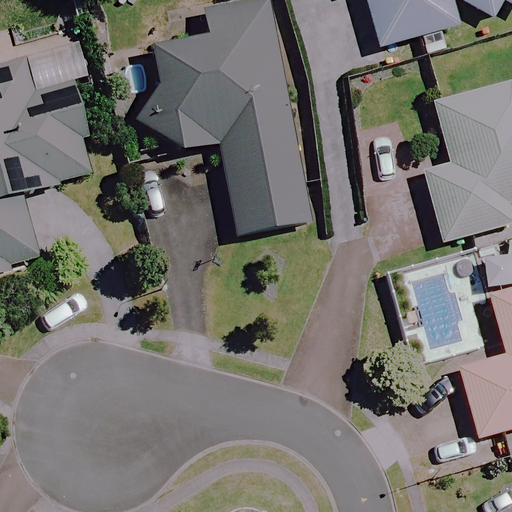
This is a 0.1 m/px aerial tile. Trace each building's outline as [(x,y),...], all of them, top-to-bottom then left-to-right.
[(344,0),(364,0),(379,54),(455,33),(445,0),(492,24),(502,5),(511,10),(511,0),(336,0),(337,2),(344,0)] [(316,227),(270,4),(207,17),(212,45),(153,57),(160,90),(136,128),(183,158),(220,158),(238,243),(316,227)] [(0,77),(0,282),(37,273),(19,202),(98,182),(67,60),(0,77)] [(511,90),(436,111),(451,171),(425,178),(443,246),(510,229),(504,208),(511,205),(511,90)] [(511,294),(488,301),(505,362),(459,374),(478,443),(511,434),(511,294)]
